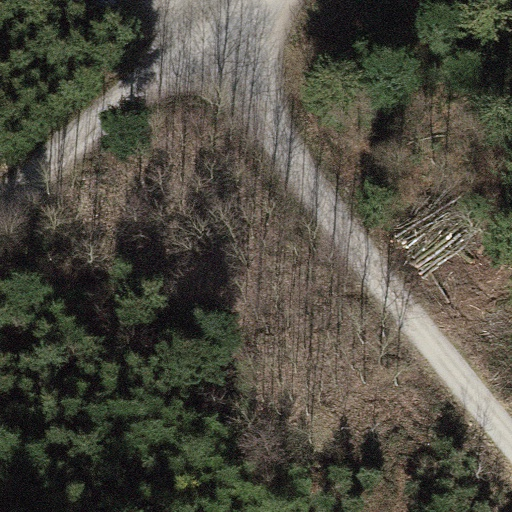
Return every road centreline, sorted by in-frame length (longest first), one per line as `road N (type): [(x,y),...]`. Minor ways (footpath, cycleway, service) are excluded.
road 1 (track): [(170,0),(209,32),(335,217),(511,446)]
road 2 (track): [(0,208),(256,0)]
